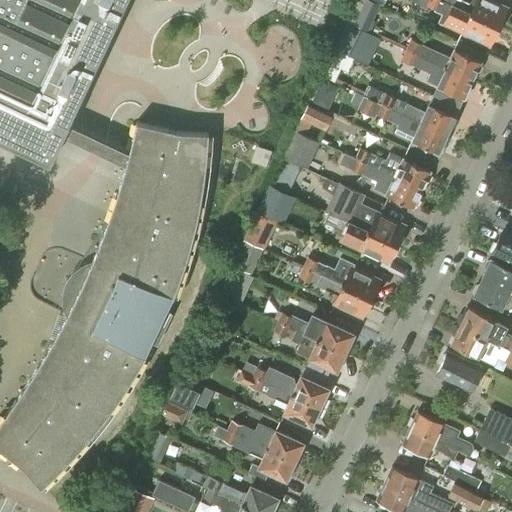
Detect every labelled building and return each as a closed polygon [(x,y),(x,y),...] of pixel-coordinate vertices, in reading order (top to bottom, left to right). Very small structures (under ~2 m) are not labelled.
[(0,0),(0,138),(49,162),(62,134),(62,135),(96,151),(125,164),(125,163),(127,155),(128,153),(128,151),(99,138),(67,123),(68,121),(125,0),(0,0)] [(353,0),(345,20),(348,22),(355,25),(366,0),(353,0)] [(444,23),(488,43),(492,34),(495,36),(499,27),(443,0),(411,0),(426,7),(427,6),(443,13),(442,15),(444,23)] [(443,0),(499,27),(503,17),(501,16),(505,7),(489,0),(443,0)] [(380,37),(355,25),(348,22),(336,49),(354,57),(367,64),(380,37)] [(418,54),(423,44),(410,38),(405,49),(418,54)] [(451,57),(423,44),(418,54),(471,80),(475,72),(478,71),(480,66),(479,63),(480,62),(454,50),(451,57)] [(341,68),(347,71),(354,57),(336,49),(323,76),(334,81),(341,68)] [(413,65),(418,54),(405,49),(400,59),(413,65)] [(471,80),(418,54),(413,65),(429,72),(425,80),(463,98),(464,96),(466,95),(468,90),(468,88),(471,80)] [(316,91),(334,99),(340,87),(322,79),(316,91)] [(368,84),(363,95),(391,108),(396,97),(368,84)] [(386,119),(391,108),(363,95),(356,108),(375,117),(376,114),(386,119)] [(396,97),(391,108),(400,112),(446,134),(450,126),(452,127),(456,118),(454,117),(454,116),(428,103),(425,111),(396,97)] [(333,113),(307,101),(300,117),(325,129),(333,113)] [(397,124),(393,131),(437,152),(438,150),(440,151),(444,143),(442,142),(446,134),(400,112),(391,108),(386,119),(397,124)] [(0,419),(0,447),(22,465),(41,486),(47,480),(56,471),(65,463),(73,454),(82,445),(90,435),(97,426),(105,416),(112,406),(119,396),(126,385),(133,375),(139,364),(145,354),(151,340),(157,343),(172,311),(166,309),(172,296),(177,284),(181,273),(185,262),(188,250),(191,238),(194,227),(197,215),(199,203),(202,191),(203,179),(205,167),(206,155),(207,143),(208,131),(179,130),(136,120),(132,138),(128,151),(128,153),(127,155),(125,163),(125,164),(124,166),(124,168),(120,182),(115,196),(110,210),(105,224),(100,238),(96,249),(91,260),(90,261),(87,262),(84,263),(81,264),(79,266),(76,268),(74,270),(72,272),(70,275),(68,278),(66,281),(65,284),(64,287),(62,295),(62,298),(62,301),(63,304),(63,307),(64,310),(65,313),(66,314),(59,327),(52,340),(44,353),(37,365),(29,378),(21,390),(13,402),(4,414),(0,419)] [(320,140),(295,128),(282,156),(302,166),(306,168),(320,140)] [(360,146),(355,157),(365,162),(371,150),(360,146)] [(386,158),(371,150),(365,162),(421,188),(424,181),(427,180),(429,175),(428,172),(429,170),(389,151),(386,158)] [(341,151),(336,162),(350,167),(355,157),(341,151)] [(350,167),(360,172),(365,162),(355,157),(350,167)] [(421,188),(365,162),(360,172),(376,180),(372,187),(385,194),(412,206),(413,205),(415,204),(418,199),(417,196),(421,188)] [(328,211),(382,236),(397,244),(402,235),(399,233),(403,224),(375,211),(376,209),(360,201),(363,195),(326,177),(322,186),(332,193),(325,209),(328,211)] [(289,194),(269,184),(257,209),(277,219),(289,194)] [(277,220),(256,210),(243,238),(264,247),(277,220)] [(359,248),(386,260),(390,252),(393,253),(397,244),(382,236),(328,211),(323,221),(333,226),(332,228),(341,233),(338,240),(358,250),(359,248)] [(511,240),(499,234),(490,252),(511,262),(511,240)] [(242,239),(231,264),(251,273),(263,248),(242,239)] [(307,256),(303,266),(314,271),(321,274),(369,296),(372,298),(376,289),(373,287),(378,278),(351,266),(347,275),(307,256)] [(511,267),(490,258),(489,259),(487,260),(484,265),(485,268),(481,276),(511,290),(511,267)] [(298,275),(309,281),(314,271),(303,266),(298,275)] [(372,298),(369,296),(321,274),(316,284),(338,294),(334,302),(361,315),(365,306),(367,307),(372,298)] [(511,290),(481,276),(478,283),(475,284),(473,289),(474,292),(473,294),(500,306),(504,307),(507,308),(511,306),(511,290)] [(462,313),(457,323),(502,346),(507,336),(500,333),(504,325),(468,307),(464,314),(462,313)] [(277,320),(290,326),(295,329),(346,352),(351,343),(348,342),(352,333),(311,314),(308,320),(291,313),(290,316),(281,312),(277,320)] [(286,335),(290,326),(277,320),(273,329),(286,335)] [(452,333),(454,334),(450,342),(475,355),(479,347),(497,356),(502,346),(457,323),(452,333)] [(295,350),(308,357),(335,369),(339,360),(342,361),(346,352),(295,329),(290,340),(298,343),(295,350)] [(195,346),(216,357),(222,344),(200,333),(195,346)] [(507,336),(502,346),(511,350),(511,335),(508,333),(507,336)] [(511,363),(511,350),(502,346),(497,356),(511,363)] [(435,374),(447,380),(471,391),(482,368),(446,350),(445,353),(442,354),(439,361),(440,363),(435,374)] [(263,379),(267,371),(256,366),(252,375),(263,379)] [(269,366),(267,371),(263,379),(321,407),(326,398),(323,396),(327,387),(300,375),(296,382),(294,381),(293,377),(269,366)] [(258,390),(263,379),(252,375),(241,369),(236,380),(258,390)] [(167,402),(188,411),(191,413),(203,387),(179,376),(167,402)] [(283,411),(310,424),(314,415),(317,416),(321,407),(272,384),(267,394),(287,403),(283,411)] [(511,418),(489,407),(479,428),(511,445),(511,418)] [(417,410),(409,427),(457,449),(467,454),(470,447),(469,443),(455,436),(458,429),(417,410)] [(226,429),(237,434),(241,424),(231,419),(226,429)] [(298,451),(302,442),(259,422),(255,430),(241,424),(237,434),(296,461),(300,452),(298,451)] [(296,461),(237,434),(226,429),(217,424),(211,436),(263,460),(260,467),(251,463),(247,472),(264,479),(268,470),(285,478),(289,469),(292,470),(296,461)] [(453,458),(457,449),(409,427),(401,443),(427,455),(431,446),(442,451),(442,452),(453,458)] [(511,445),(479,428),(473,440),(511,459),(511,445)] [(171,438),(155,431),(143,456),(160,464),(171,438)] [(481,479),(447,463),(441,475),(454,481),(475,492),(481,479)] [(383,482),(424,502),(446,511),(447,511),(453,502),(447,499),(430,491),(433,485),(391,466),(383,482)] [(203,485),(218,492),(223,482),(208,475),(203,485)] [(187,511),(194,496),(185,492),(158,479),(151,494),(187,511)] [(447,495),(475,509),(481,495),(475,492),(454,481),(447,495)] [(218,492),(261,511),(269,511),(272,507),(275,507),(277,501),(276,499),(276,497),(247,484),(244,491),(223,482),(218,492)] [(375,499),(402,511),(420,511),(421,511),(446,511),(424,502),(383,482),(375,499)] [(125,511),(138,511),(147,493),(128,485),(118,509),(125,511)] [(203,485),(203,486),(210,489),(205,501),(213,504),(218,492),(203,485)] [(261,511),(218,492),(213,504),(220,508),(220,511),(261,511)]
